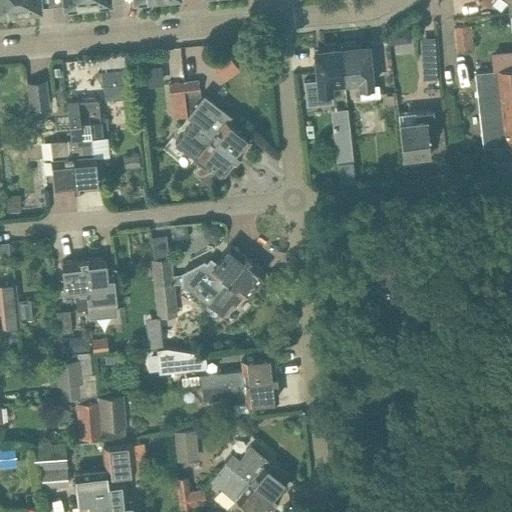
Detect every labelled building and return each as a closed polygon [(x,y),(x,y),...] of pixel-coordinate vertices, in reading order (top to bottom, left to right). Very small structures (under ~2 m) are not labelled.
[(1,16),(18,14),(16,0),(0,0),(0,12),(1,16)] [(39,0),(16,0),(18,14),(35,12),(35,9),(40,8),(39,0)] [(64,0),(65,6),(70,5),(70,9),(88,7),(86,0),(64,0)] [(507,0),(510,2),(511,12),(511,0),(488,0),(491,2),(492,0),(507,0)] [(471,24),(456,26),(459,51),(474,49),(471,24)] [(436,37),(422,38),(424,80),(439,79),(436,37)] [(341,42),(344,80),(358,79),(360,97),(379,95),(378,83),(372,83),(370,63),(368,46),(361,47),(360,44),(356,44),(356,40),(341,42)] [(344,80),(341,42),(326,43),(326,47),(322,48),(322,50),(314,51),(318,90),(312,91),(313,102),(332,101),(330,81),(344,80)] [(226,51),(210,61),(223,80),(239,69),(226,51)] [(511,67),(477,71),(485,146),(511,143),(511,67)] [(103,70),(105,97),(124,95),(121,68),(103,70)] [(49,107),(46,80),(27,83),(31,109),(49,107)] [(198,80),(184,82),(186,107),(201,96),(198,80)] [(188,116),(186,107),(184,82),(169,84),(174,118),(188,116)] [(386,82),(388,104),(397,103),(395,82),(386,82)] [(454,93),(444,95),(448,123),(458,122),(454,93)] [(191,121),(236,156),(249,140),(228,122),(232,117),(223,109),(226,104),(215,95),(211,100),(205,95),(188,116),(193,120),(191,121)] [(71,138),(70,138),(75,187),(96,185),(91,136),(109,134),(107,119),(102,120),(99,98),(67,101),(71,138)] [(414,118),(399,120),(402,154),(405,154),(408,156),(414,155),(415,153),(429,151),(429,150),(445,148),(442,126),(435,127),(433,109),(414,111),(414,118)] [(236,156),(191,121),(175,141),(196,158),(195,159),(205,167),(210,161),(223,172),(236,156)] [(349,133),(335,134),(338,161),(352,159),(349,133)] [(55,189),(75,187),(70,138),(59,139),(59,140),(50,141),(52,158),(55,189)] [(138,167),(137,155),(124,156),(125,168),(138,167)] [(7,213),(22,212),(21,195),(6,196),(7,213)] [(354,209),(344,210),(345,220),(355,219),(354,209)] [(205,236),(210,241),(216,240),(220,236),(220,230),(215,225),(209,226),(205,230),(205,236)] [(153,251),(167,250),(166,233),(152,234),(153,251)] [(400,234),(346,239),(354,316),(408,311),(400,234)] [(188,288),(208,304),(215,295),(216,295),(248,257),(231,243),(216,262),(210,258),(207,262),(204,260),(186,277),(188,288)] [(104,256),(83,259),(88,307),(89,315),(116,313),(113,288),(117,288),(115,267),(105,268),(104,256)] [(215,295),(208,304),(222,314),(233,301),(235,304),(243,294),(244,294),(264,269),(248,257),(216,295),(215,295)] [(152,261),(155,289),(173,287),(170,258),(152,261)] [(78,308),(88,307),(83,259),(63,261),(66,291),(76,290),(78,308)] [(0,284),(0,301),(3,327),(20,325),(15,283),(0,284)] [(177,316),(173,287),(155,289),(159,318),(177,316)] [(70,309),(55,310),(58,334),(73,332),(70,309)] [(157,315),(146,316),(148,338),(159,337),(157,315)] [(108,338),(92,340),(93,352),(109,350),(108,338)] [(92,352),(91,340),(76,342),(78,354),(92,352)] [(18,356),(17,349),(11,346),(5,350),(6,357),(12,360),(18,356)] [(166,347),(157,348),(160,373),(207,368),(205,353),(166,347)] [(106,361),(119,360),(118,351),(105,352),(106,361)] [(200,374),(202,385),(275,377),(273,356),(241,360),(242,370),(200,374)] [(55,362),(58,386),(61,386),(61,398),(79,397),(78,384),(81,384),(78,359),(55,362)] [(278,397),(275,377),(202,385),(203,398),(232,395),(233,402),(278,397)] [(121,396),(98,398),(98,401),(101,429),(124,427),(121,396)] [(48,413),(56,419),(67,407),(70,410),(73,406),(65,399),(62,402),(60,400),(48,413)] [(101,429),(98,401),(77,402),(80,438),(102,436),(101,429)] [(196,429),(173,431),(176,462),(199,459),(196,429)] [(68,466),(66,441),(35,444),(40,489),(69,486),(67,467),(68,466)] [(103,445),(105,468),(106,468),(110,511),(131,511),(130,498),(128,498),(126,481),(123,482),(123,474),(136,473),(132,442),(103,445)] [(232,452),(225,461),(274,499),(287,483),(263,464),(268,458),(250,444),(240,458),(232,452)] [(16,445),(0,445),(0,464),(17,464),(16,445)] [(263,511),(274,499),(225,461),(209,480),(235,500),(237,497),(256,511),(263,511)] [(110,511),(106,468),(105,468),(75,471),(79,505),(72,506),(72,511),(110,511)] [(176,478),(178,492),(190,490),(190,483),(189,476),(176,478)] [(204,488),(190,490),(178,492),(180,507),(206,504),(204,488)]
